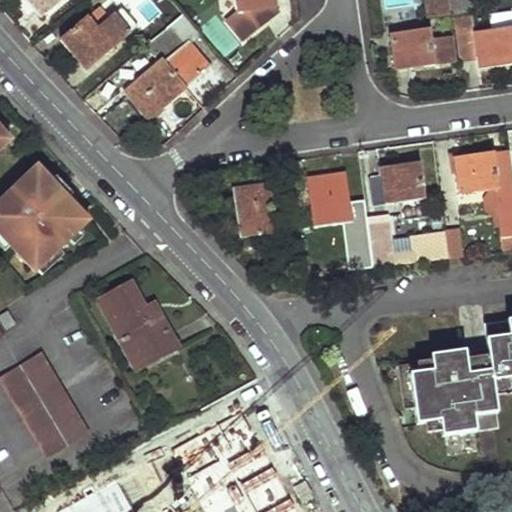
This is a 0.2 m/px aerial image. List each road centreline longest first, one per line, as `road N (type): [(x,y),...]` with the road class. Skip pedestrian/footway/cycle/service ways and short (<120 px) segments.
road 1 (residential): [(364,511),(264,330),(136,191)]
road 2 (residential): [(136,191),(0,45)]
road 3 (residential): [(219,133),(342,4)]
road 4 (residential): [(376,122),(262,137),(219,133)]
road 5 (residential): [(511,105),(376,122)]
road 6 (residential): [(342,4),(376,122)]
